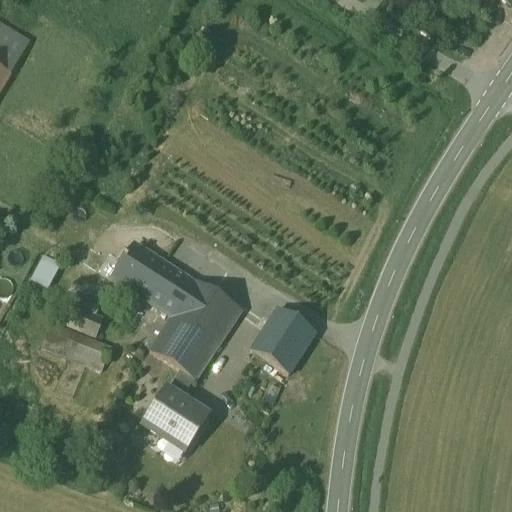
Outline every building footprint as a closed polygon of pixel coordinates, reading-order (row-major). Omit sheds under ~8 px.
[(511,0),(496,0),(511,9),(511,6),(511,0)] [(28,47),(0,29),(0,72),(9,78),(28,47)] [(0,93),(9,78),(0,72),(0,93)] [(238,317),(135,250),(113,283),(172,321),(217,350),(220,346),(238,317)] [(60,268),(45,260),(32,285),(47,293),(60,268)] [(65,309),(58,326),(96,342),(103,324),(65,309)] [(315,338),(277,313),(250,355),(288,380),(315,338)] [(217,350),(172,321),(149,356),(179,375),(194,385),(212,358),(217,350)] [(121,333),(103,324),(96,342),(58,326),(56,331),(47,327),(35,357),(100,384),(121,333)] [(179,375),(166,394),(180,404),(193,385),(194,385),(179,375)] [(166,394),(163,393),(141,429),(158,440),(161,436),(186,452),(184,456),(185,457),(208,422),(180,404),(166,394)]
